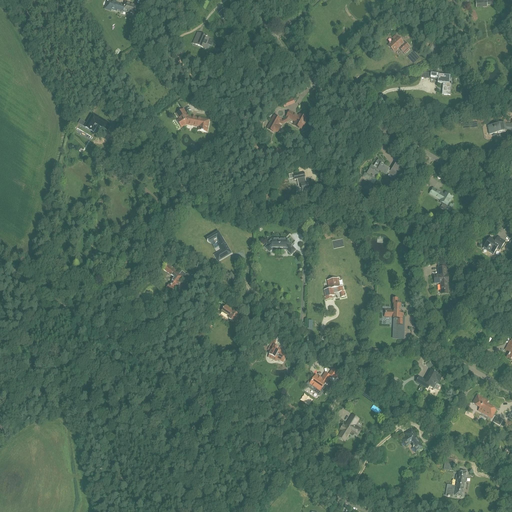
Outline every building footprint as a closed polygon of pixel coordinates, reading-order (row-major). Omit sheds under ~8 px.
[(108,0),(107,0),(106,6),(111,8),(110,9),(111,9),(117,11),(117,10),(122,11),(123,5),(119,4),(113,2),(114,1),(112,0),(108,0),(109,0),(108,0)] [(125,2),(124,5),(122,11),(122,10),(126,11),(125,12),(135,16),(139,5),(135,3),(134,6),(133,5),(131,5),(131,4),(125,2)] [(230,14),(226,8),(218,14),(223,20),(230,14)] [(289,14),(294,20),(301,14),(297,9),(289,14)] [(204,44),(207,45),(208,44),(211,46),(214,40),(210,39),(210,38),(207,37),(207,35),(203,33),(202,35),(201,34),(200,36),(197,35),(195,39),(193,43),(203,47),(204,44)] [(399,48),(405,54),(409,50),(409,49),(410,48),(404,41),(403,42),(396,35),(393,38),(394,40),(388,46),(394,52),(399,48)] [(426,54),(430,56),(434,46),(430,44),(426,54)] [(438,83),(445,84),(445,87),(447,87),(446,92),(444,92),(444,95),(450,95),(452,79),(450,79),(450,76),(439,75),(439,74),(431,73),(430,74),(431,74),(431,79),(438,80),(438,83)] [(208,120),(197,118),(188,116),(184,109),(176,114),(179,119),(176,120),(181,128),(187,124),(193,125),(200,127),(200,131),(206,132),(208,120)] [(274,115),(270,122),(266,129),(269,131),(274,133),(275,131),(278,132),(282,126),(279,125),(280,124),(282,125),(288,121),(289,119),(294,122),(293,125),(302,130),(308,119),(299,114),(298,115),(290,110),(285,117),(286,118),(285,119),(282,120),(274,115)] [(88,124),(85,122),(83,126),(93,132),(98,124),(107,130),(110,125),(93,115),(88,124)] [(489,135),(495,134),(506,132),(507,131),(511,131),(511,132),(511,131),(511,120),(511,124),(506,124),(504,124),(504,123),(488,126),(489,135)] [(393,180),(395,176),(401,167),(395,163),(390,172),(388,171),(389,169),(383,165),(384,163),(382,162),(382,161),(381,160),(380,160),(378,159),(377,161),(374,166),(371,165),(369,169),(370,169),(366,175),(372,178),(373,176),(376,178),(378,174),(379,171),(386,175),(387,174),(388,175),(388,176),(393,180)] [(291,179),(294,179),(294,180),(297,179),(299,187),(301,189),(302,191),(313,189),(311,182),(307,183),(306,182),(305,178),(304,173),(292,175),(291,174),(289,175),(289,179),(291,179)] [(445,192),(444,194),(433,187),(429,194),(440,201),(440,202),(447,206),(445,210),(450,213),(454,206),(450,203),(454,197),(445,192)] [(227,248),(219,233),(217,233),(207,238),(207,241),(211,243),(214,241),(215,243),(217,242),(222,251),(227,248)] [(505,242),(499,238),(500,237),(498,236),(495,240),(490,237),(483,248),(493,254),(496,250),(499,252),(505,242)] [(272,239),(267,244),(272,249),(286,249),(291,254),(295,250),(290,245),(291,244),(286,239),(272,239)] [(183,280),(188,279),(194,279),(193,273),(187,274),(186,274),(182,271),(179,274),(177,272),(178,271),(168,264),(164,270),(174,277),(166,288),(172,292),(178,285),(177,284),(180,278),(183,280)] [(440,283),(441,291),(441,294),(448,294),(448,290),(447,283),(449,283),(448,275),(447,275),(446,267),(438,268),(439,275),(434,275),(435,283),(440,283)] [(340,287),(338,280),(338,278),(327,280),(329,289),(324,290),(325,297),(324,297),(325,301),(332,299),(332,296),(334,296),(334,293),(340,292),(341,297),(345,297),(344,291),(343,291),(342,286),(340,287)] [(220,293),(227,298),(230,293),(224,288),(220,293)] [(397,316),(397,319),(397,325),(396,329),(402,330),(403,325),(402,325),(402,316),(403,316),(404,313),(401,313),(400,313),(401,304),(397,304),(397,299),(393,298),(393,304),(394,304),(393,310),(384,310),(384,316),(397,316)] [(221,311),(229,317),(228,319),(234,323),(235,322),(239,325),(244,319),(239,316),(239,315),(233,311),(233,312),(225,306),(221,311)] [(273,357),(271,359),(276,362),(277,360),(283,363),(287,355),(281,352),(282,351),(277,348),(278,347),(275,345),(276,342),(272,340),(270,345),(268,350),(271,351),(269,355),(273,357)] [(335,379),(338,373),(332,369),(329,375),(335,379)] [(434,389),(438,382),(440,383),(443,377),(431,370),(425,380),(419,377),(416,383),(428,389),(430,386),(434,389)] [(310,384),(320,391),(330,376),(325,373),(321,379),(316,376),(310,384)] [(380,375),(376,381),(392,390),(395,384),(380,375)] [(491,419),(493,415),(496,410),(485,404),(487,401),(477,396),(475,400),(474,400),(472,403),(475,405),(474,405),(479,408),(478,411),(491,419)] [(339,437),(344,441),(351,431),(358,435),(361,430),(354,426),(358,419),(352,416),(345,427),(344,426),(342,430),(343,431),(339,437)] [(503,419),(497,416),(493,422),(500,426),(503,419)] [(423,447),(420,443),(420,442),(415,435),(412,430),(405,434),(407,437),(402,440),(406,446),(411,443),(416,451),(423,447)] [(456,459),(445,457),(444,462),(445,462),(444,469),(453,471),(456,459)] [(456,470),(454,481),(452,481),(451,486),(448,486),(448,488),(447,488),(446,494),(446,496),(448,496),(448,497),(450,497),(452,497),(452,495),(455,496),(457,496),(457,497),(460,497),(461,497),(462,497),(464,483),(465,483),(466,477),(465,477),(466,472),(460,471),(460,470),(460,471),(456,470)]
